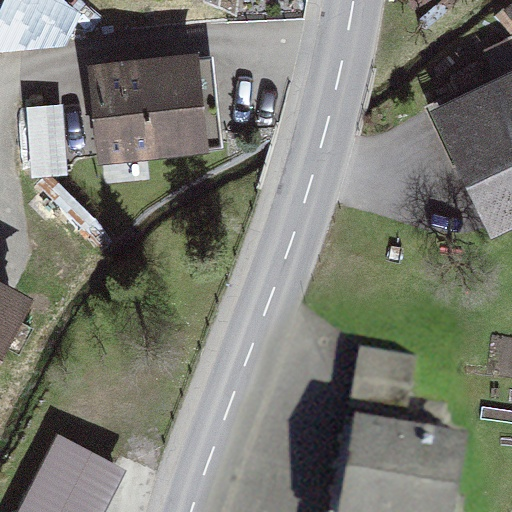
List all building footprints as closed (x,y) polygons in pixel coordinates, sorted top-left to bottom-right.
[(3,0),(0,12),(0,34),(67,52),(81,0),(3,0)] [(511,1),(503,8),(511,19),(511,1)] [(181,60),(64,70),(73,166),(190,155),(181,60)] [(511,81),(410,121),(455,238),(511,216),(511,81)] [(67,170),(66,102),(33,102),(33,170),(67,170)] [(0,323),(9,307),(0,302),(0,323)] [(411,354),(346,344),(322,511),(438,511),(450,429),(401,422),(411,354)] [(53,445),(15,511),(95,511),(114,479),(53,445)]
